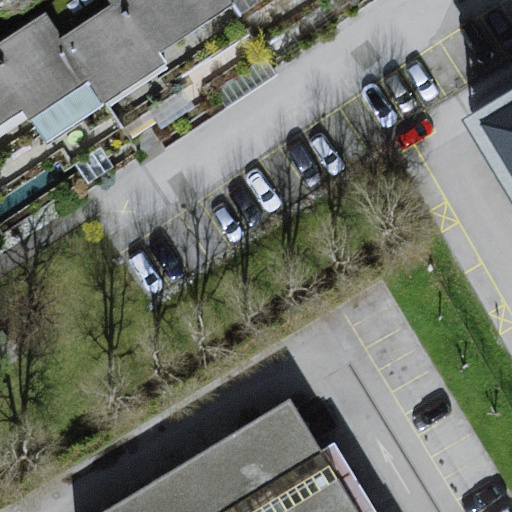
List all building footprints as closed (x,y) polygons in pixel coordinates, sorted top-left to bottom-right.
[(242,26),(225,0),(111,0),(111,1),(118,12),(161,78),(242,26)] [(282,0),(225,0),(242,26),(282,0)] [(161,78),(118,12),(64,47),(109,117),(115,126),(169,91),(161,78)] [(109,117),(64,47),(48,23),(0,54),(0,79),(50,155),(109,117)] [(0,187),(50,155),(0,79),(0,187)] [(511,103),(470,129),(511,197),(511,103)] [(364,511),(299,403),(162,486),(118,511),(364,511)]
